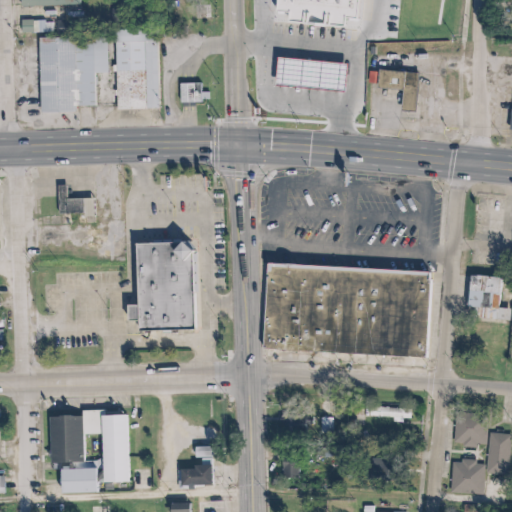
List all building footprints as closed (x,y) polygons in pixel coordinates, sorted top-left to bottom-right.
[(282,0),(283,24),(330,24),(329,0),(282,0)] [(429,0),(413,0),(406,0),(406,23),(437,23),(437,13),(429,13),(429,0)] [(52,35),(53,112),(90,112),(89,105),(109,105),(107,73),(120,72),(118,35),(52,35)] [(129,108),(147,108),(160,108),(171,108),(169,35),(128,35),(129,108)] [(393,64),(390,84),(415,86),(413,107),(428,109),(432,69),(393,64)] [(415,113),(418,74),(379,71),(378,91),(402,92),(401,112),(415,113)] [(189,83),(190,103),(194,103),(200,103),(206,103),(205,82),(200,82),(194,82),(189,83)] [(69,182),(70,215),(98,214),(97,195),(80,195),(79,181),(69,182)] [(0,183),(0,239),(8,239),(6,183),(0,183)] [(147,240),(153,331),(213,330),(208,238),(147,240)] [(281,258),(276,351),(440,360),(444,266),(281,258)] [(500,279),(469,276),(465,308),(483,310),(482,319),(509,322),(511,311),(497,309),(500,279)] [(0,314),(0,345),(11,345),(10,314),(0,314)] [(495,352),(502,353),(503,327),(496,327),(495,352)] [(410,409),(370,409),(370,417),(410,418),(410,409)] [(116,412),(120,483),(141,482),(139,411),(116,412)] [(63,414),(65,469),(99,467),(96,413),(63,414)] [(487,418),(455,416),(454,445),(486,447),(487,418)] [(281,419),(281,440),(305,440),(305,419),(281,419)] [(510,435),(489,435),(489,475),(510,475),(510,435)] [(208,442),(208,457),(227,457),(227,442),(208,442)] [(299,480),(299,458),(281,458),(281,480),(299,480)] [(190,488),(226,487),(226,463),(189,464),(190,488)] [(484,495),(484,463),(452,463),(451,495),(484,495)] [(75,470),(74,496),(111,494),(110,469),(75,470)]
